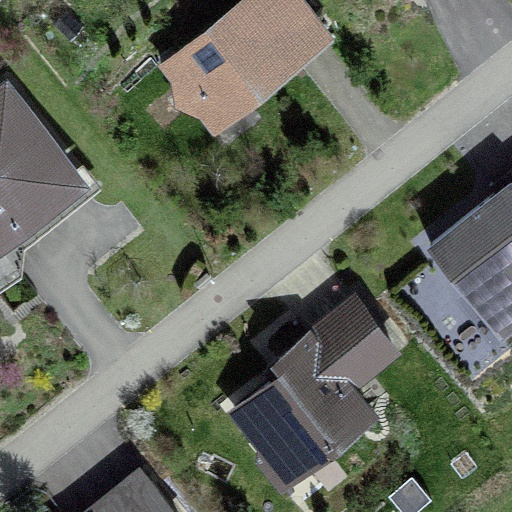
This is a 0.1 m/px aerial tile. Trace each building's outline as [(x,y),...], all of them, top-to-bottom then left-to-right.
[(239,0),(163,61),(214,124),(326,33),(298,0),(239,0)] [(0,242),(81,180),(5,83),(0,86),(0,242)] [(434,243),(503,328),(511,321),(511,180),(511,181),(434,243)] [(231,409),(290,487),(389,413),(359,375),(399,345),(359,291),(284,348),(294,362),(231,409)] [(179,511),(140,462),(76,511),(179,511)]
